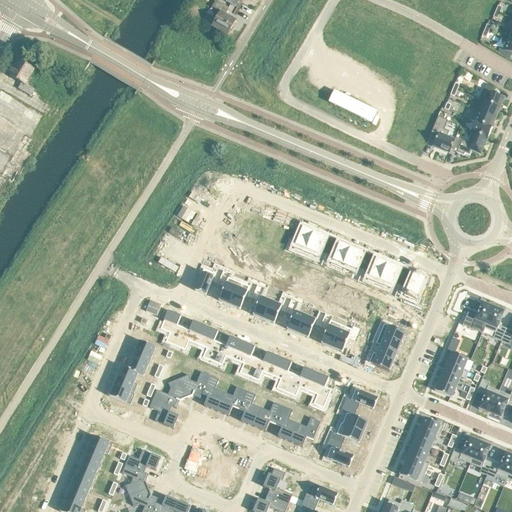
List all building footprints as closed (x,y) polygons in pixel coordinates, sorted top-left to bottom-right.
[(227,36),(236,21),(225,15),(228,9),(220,4),(215,1),(211,8),(217,11),(213,18),(216,20),(212,27),(219,31),(227,36)] [(495,35),(499,23),(494,21),(490,33),(495,35)] [(8,74),(10,75),(10,76),(21,83),(18,89),(31,97),(35,90),(27,86),(32,78),(29,77),(33,70),(18,61),(14,68),(13,67),(8,74)] [(483,102),(500,109),(504,99),(487,92),(484,90),(479,101),(483,102)] [(335,91),(329,103),(372,123),(377,112),(335,91)] [(479,101),(475,111),(478,112),(496,119),(500,109),(483,102),(479,101)] [(496,119),(478,112),(475,111),(471,120),(474,122),(492,129),(496,119)] [(438,117),(430,136),(436,139),(433,145),(440,148),(440,150),(447,153),(447,151),(450,152),(451,150),(452,146),(454,141),(445,137),(447,131),(444,130),(448,121),(444,119),(438,117)] [(487,140),(492,129),(474,122),(470,132),(472,133),(485,139),(487,140)] [(452,146),(451,150),(456,152),(456,153),(464,156),(465,153),(469,155),(472,150),(479,153),(485,139),(472,133),(468,143),(456,138),(454,141),(452,146)] [(240,232),(247,235),(252,223),(245,220),(251,206),(240,201),(237,207),(236,207),(234,212),(235,212),(230,223),(242,228),(240,232)] [(267,239),(277,217),(266,212),(260,226),(252,223),(247,235),(255,238),(256,234),(267,239)] [(288,221),(277,217),(267,239),(278,244),(277,248),(284,251),(289,238),(282,235),(288,221)] [(304,254),(314,232),(302,227),(297,241),(289,238),(284,251),(291,254),(293,250),(304,254)] [(321,266),(326,254),(319,251),(325,237),(314,232),(304,254),(315,259),(314,263),(321,266)] [(343,266),(351,247),(339,243),(334,257),(326,254),(321,266),(328,269),(330,265),(342,270),(343,266)] [(358,282),(363,269),(356,266),(362,252),(351,247),(343,266),(354,270),(350,279),(358,282)] [(378,285),(387,263),(376,258),(370,272),(363,269),(358,282),(365,285),(367,281),(378,285)] [(395,297),(400,284),(393,281),(399,268),(387,263),(378,285),(389,290),(387,294),(395,297)] [(203,273),(195,291),(206,295),(212,282),(218,284),(224,271),(217,269),(214,277),(203,273)] [(224,271),(218,284),(224,287),(219,301),(229,305),(237,287),(226,283),(230,274),(224,271)] [(407,288),(400,284),(395,297),(402,300),(404,296),(415,301),(420,290),(421,291),(423,285),(422,285),(425,279),(413,274),(407,288)] [(237,287),(229,305),(240,309),(245,296),(251,298),(257,285),(251,283),(247,291),(237,287)] [(257,285),(251,298),(259,301),(253,315),(263,319),(271,301),(261,297),(264,288),(257,285)] [(271,301),(263,319),(274,324),(280,310),(286,313),(291,300),(285,297),(281,306),(271,301)] [(291,300),(286,313),(293,315),(287,330),(298,334),(305,316),(294,311),(297,302),(291,300)] [(468,313),(462,326),(482,334),(484,329),(493,307),(482,302),(476,317),(468,313)] [(493,307),(484,329),(495,333),(493,338),(501,342),(507,329),(498,326),(504,312),(493,307)] [(168,311),(160,330),(170,334),(166,343),(175,347),(183,328),(177,326),(181,317),(168,311)] [(305,316),(298,334),(307,338),(313,324),(320,327),(326,314),(318,311),(315,320),(305,316)] [(326,314),(320,327),(325,329),(319,343),(330,347),(337,329),(327,325),(331,316),(326,314)] [(183,328),(175,347),(185,351),(189,342),(198,346),(205,327),(193,322),(189,331),(183,328)] [(337,329),(330,347),(340,352),(346,338),(352,340),(358,328),(351,325),(348,334),(337,329)] [(388,326),(384,336),(401,343),(405,333),(388,326)] [(205,327),(198,346),(207,349),(203,358),(212,362),(220,344),(214,341),(218,332),(205,327)] [(511,331),(507,329),(501,342),(510,345),(511,341),(511,331)] [(384,336),(380,346),(397,353),(401,343),(384,336)] [(220,344),(212,362),(222,366),(226,357),(235,361),(242,343),(230,337),(226,347),(220,344)] [(139,341),(135,351),(152,358),(156,349),(139,341)] [(242,343),(235,361),(244,365),(240,374),(249,378),(257,359),(251,357),(255,348),(242,343)] [(380,346),(376,355),(393,362),(397,353),(380,346)] [(135,351),(131,361),(148,368),(152,358),(135,351)] [(257,359),(249,378),(259,382),(263,373),(272,377),(279,358),(267,353),(263,362),(257,359)] [(451,353),(447,363),(464,370),(468,360),(451,353)] [(376,355),(372,365),(389,372),(393,362),(376,355)] [(279,358),(272,377),(280,380),(277,389),(286,393),(294,375),(288,372),(292,363),(279,358)] [(127,370),(138,375),(143,378),(148,368),(131,361),(127,370)] [(447,363),(443,372),(460,379),(464,370),(447,363)] [(121,367),(117,377),(134,384),(138,375),(127,370),(121,367)] [(294,375),(286,393),(296,397),(300,388),(308,392),(316,373),(304,368),(300,377),(294,375)] [(443,372),(439,382),(456,389),(460,379),(443,372)] [(189,376),(178,380),(186,399),(193,396),(193,395),(200,397),(199,399),(200,400),(201,398),(202,395),(209,376),(201,373),(197,384),(191,381),(189,376)] [(316,373),(308,392),(317,396),(313,405),(323,409),(331,391),(325,388),(328,379),(316,373)] [(209,376),(202,395),(208,397),(204,407),(216,412),(224,393),(215,390),(219,380),(209,376)] [(117,377),(113,387),(130,394),(134,384),(117,377)] [(157,391),(154,399),(172,407),(175,408),(176,409),(177,409),(175,408),(178,401),(180,402),(186,399),(178,380),(168,384),(170,390),(168,395),(157,391)] [(482,380),(477,392),(484,396),(478,409),(489,414),(499,392),(488,387),(489,383),(482,380)] [(439,382),(435,391),(452,399),(456,389),(439,382)] [(113,387),(109,396),(126,403),(130,394),(113,387)] [(224,393),(216,412),(229,417),(232,408),(239,410),(246,392),(237,388),(233,397),(224,393)] [(246,392),(239,410),(245,413),(241,422),(253,427),(261,409),(252,405),(256,396),(246,392)] [(346,399),(344,405),(356,411),(359,405),(373,411),(377,400),(359,392),(355,403),(346,399)] [(499,392),(489,414),(501,419),(506,405),(511,407),(511,392),(510,396),(499,392)] [(154,399),(150,409),(159,413),(155,422),(173,430),(179,417),(170,413),(172,407),(154,399)] [(261,409),(253,427),(265,432),(269,423),(275,426),(283,407),(274,403),(270,412),(261,409)] [(344,405),(341,412),(350,415),(345,426),(363,433),(368,423),(354,417),(356,411),(344,405)] [(283,407),(275,426),(282,428),(278,437),(290,443),(298,424),(289,420),(293,411),(283,407)] [(423,419),(419,428),(436,435),(436,436),(439,437),(444,427),(439,425),(441,420),(434,417),(432,422),(423,419)] [(298,424),(290,443),(302,448),(306,439),(313,441),(321,423),(311,419),(307,428),(298,424)] [(332,433),(330,439),(343,444),(345,438),(359,444),(363,433),(345,426),(341,436),(332,433)] [(419,428),(415,438),(432,445),(436,436),(436,435),(419,428)] [(92,436),(88,446),(105,453),(109,443),(92,436)] [(455,448),(450,461),(457,464),(459,460),(470,464),(479,442),(468,437),(462,451),(455,448)] [(415,438),(412,447),(428,454),(432,445),(415,438)] [(330,439),(327,445),(336,449),(331,459),(349,467),(354,456),(340,450),(343,444),(330,439)] [(479,442),(470,464),(481,469),(479,473),(487,476),(492,464),(485,461),(491,447),(479,442)] [(88,446),(84,456),(101,463),(105,453),(88,446)] [(412,447),(408,457),(424,464),(425,463),(428,454),(412,447)] [(130,457),(126,466),(144,473),(147,468),(156,472),(161,459),(143,451),(139,460),(130,457)] [(492,464),(487,476),(494,479),(496,475),(507,480),(511,467),(511,455),(505,453),(499,467),(492,464)] [(84,456),(80,465),(97,472),(101,463),(84,456)] [(408,457),(404,466),(425,475),(429,465),(425,463),(424,464),(408,457)] [(80,465),(76,475),(93,482),(97,472),(80,465)] [(126,466),(122,474),(133,479),(131,485),(125,487),(129,497),(148,489),(146,483),(144,482),(147,475),(144,473),(126,466)] [(404,466),(399,476),(416,483),(421,485),(425,475),(404,466)] [(269,475),(263,487),(270,490),(267,496),(288,505),(292,496),(277,489),(281,480),(282,481),(285,474),(274,469),(271,476),(269,475)] [(76,475),(72,484),(89,491),(93,482),(76,475)] [(413,486),(394,478),(392,484),(411,493),(413,486)] [(72,484),(68,494),(85,501),(89,491),(72,484)] [(307,494),(304,501),(316,506),(319,500),(333,506),(338,495),(331,492),(332,491),(327,489),(326,490),(320,487),(315,498),(307,494)] [(148,489),(129,497),(133,507),(139,505),(145,507),(142,511),(153,511),(157,504),(158,501),(150,498),(151,496),(148,489)] [(444,502),(445,497),(436,493),(434,498),(444,502)] [(68,494),(65,503),(81,510),(85,501),(68,494)] [(109,505),(118,501),(113,496),(109,505)] [(258,500),(252,511),(267,511),(269,508),(278,511),(285,511),(288,505),(267,496),(265,502),(258,500)] [(157,504),(153,511),(174,511),(178,502),(166,497),(162,506),(157,504)] [(473,506),(476,499),(470,497),(468,503),(473,506)] [(404,511),(408,503),(402,501),(400,505),(389,500),(384,511),(383,511),(382,511),(404,511)] [(460,510),(464,511),(467,506),(462,504),(451,500),(449,505),(460,510)] [(304,501),(301,508),(310,511),(309,511),(314,511),(316,506),(304,501)] [(178,502),(174,511),(188,511),(191,507),(178,502)] [(65,503),(60,511),(80,511),(81,510),(65,503)] [(408,503),(404,511),(416,511),(413,510),(415,506),(408,503)]
